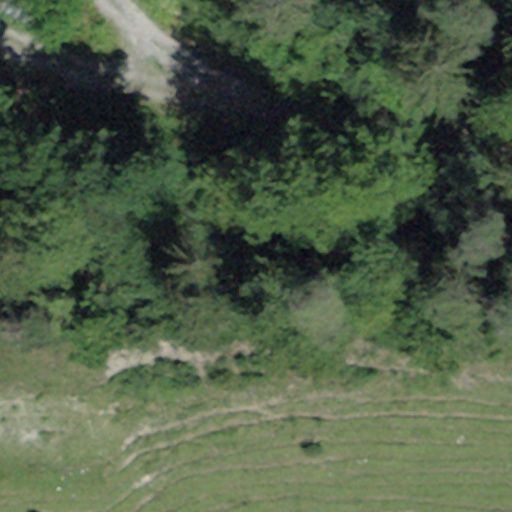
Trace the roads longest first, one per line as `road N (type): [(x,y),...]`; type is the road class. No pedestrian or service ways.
road 1 (track): [(104,0),(237,105),(364,151),(511,163)]
road 2 (track): [(200,76),(28,60),(0,44)]
